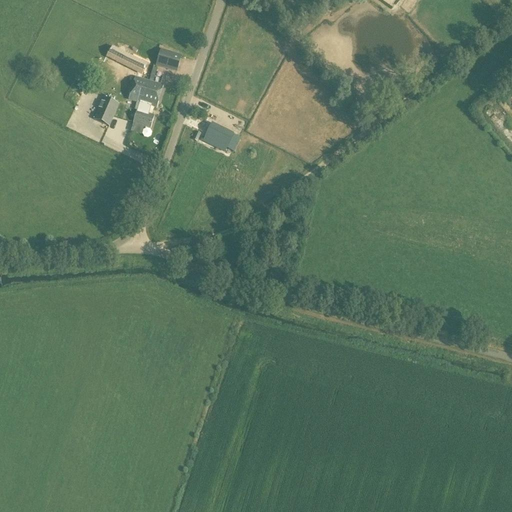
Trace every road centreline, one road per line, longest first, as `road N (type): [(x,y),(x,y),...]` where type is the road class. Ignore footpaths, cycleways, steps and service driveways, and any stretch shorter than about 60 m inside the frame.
road 1 (unclassified): [(136,244),(224,234),(251,221),(511,22)]
road 2 (unclassified): [(511,358),(268,297),(136,244)]
road 3 (unclassified): [(136,244),(221,0)]
road 4 (unclassified): [(0,255),(136,244)]
